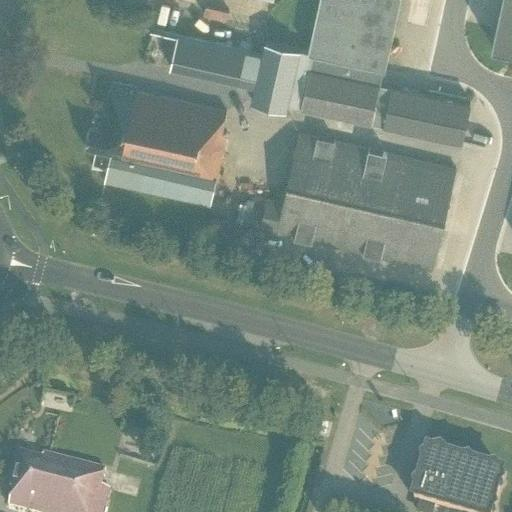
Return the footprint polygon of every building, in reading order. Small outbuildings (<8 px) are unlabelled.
[(313,51),(383,68),(383,67),(384,68),(385,68),(399,0),(320,0),(315,23),(291,17),(285,44),(313,50),(313,51)] [(511,49),(511,0),(501,0),(492,45),(511,49)] [(289,100),(301,103),(313,51),(313,50),(285,44),(264,39),(261,52),(178,34),(171,65),(255,84),(252,99),(287,107),(289,100)] [(381,82),(384,68),(383,67),(383,68),(313,51),(301,103),(300,105),(463,143),(472,102),(381,82)] [(89,125),(84,145),(110,151),(104,178),(192,198),(210,202),(226,129),(222,128),(226,109),(137,89),(137,85),(112,79),(101,128),(89,125)] [(432,267),(440,234),(455,167),(299,130),(283,200),(267,196),(260,227),(432,267)] [(28,511),(103,511),(110,490),(107,489),(112,472),(44,454),(42,459),(20,453),(10,490),(13,490),(9,507),(28,511)] [(428,453),(414,502),(423,504),(421,511),(430,511),(432,507),(449,511),(492,511),(503,475),(428,453)]
